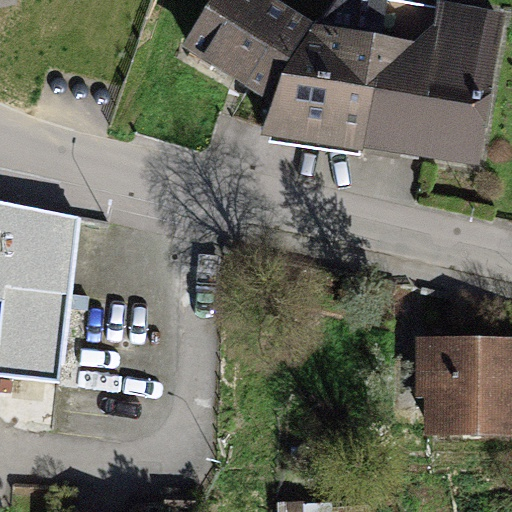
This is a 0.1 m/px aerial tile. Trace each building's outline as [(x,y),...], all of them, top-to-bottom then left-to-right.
[(0,0),(0,59),(92,81),(110,0),(0,0)] [(330,37),(271,0),(221,0),(188,53),(282,112),(330,37)] [(282,112),(275,143),(376,165),(383,135),(465,142),(510,20),(434,13),(422,45),(330,37),(282,112)] [(0,196),(0,276),(6,278),(0,313),(0,382),(71,394),(101,214),(0,196)] [(511,349),(423,348),(422,432),(511,433),(511,349)]
